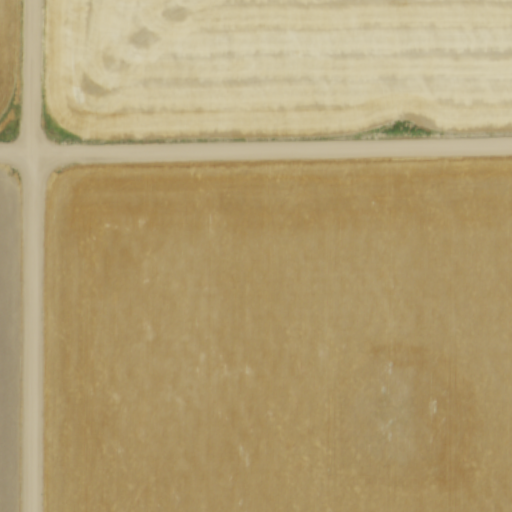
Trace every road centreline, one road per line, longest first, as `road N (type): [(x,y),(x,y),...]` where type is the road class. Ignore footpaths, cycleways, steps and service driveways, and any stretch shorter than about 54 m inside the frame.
road 1 (residential): [(0,150),(511,146)]
road 2 (residential): [(35,0),(34,511)]
